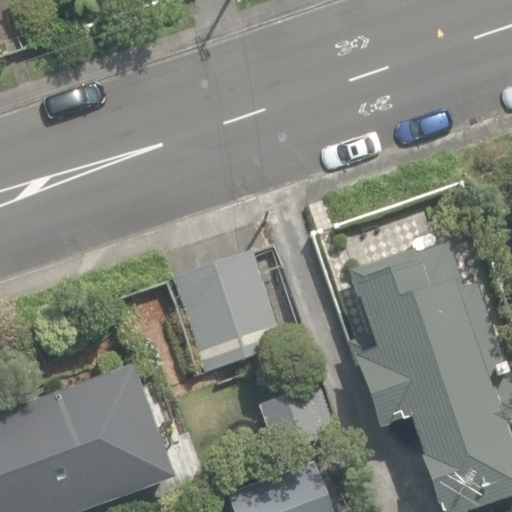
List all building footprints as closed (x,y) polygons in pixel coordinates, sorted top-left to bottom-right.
[(406,421),(437,511),(471,511),(511,498),(511,456),(501,423),(511,417),(511,401),(472,287),(459,291),(445,246),(418,252),(345,273),(374,352),(372,353),(353,359),(378,431),(406,421)] [(170,279),(202,373),(281,346),(250,252),(170,279)] [(0,511),(86,511),(172,482),(131,366),(2,412),(0,405),(0,511)] [(257,401),(272,455),(322,440),(307,387),(257,401)] [(226,494),(233,511),(330,511),(312,462),(226,494)]
